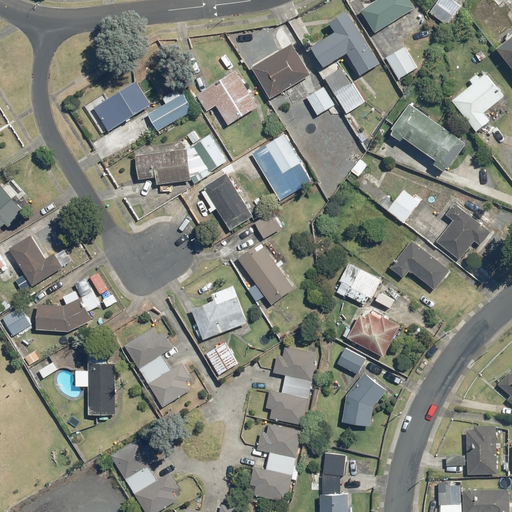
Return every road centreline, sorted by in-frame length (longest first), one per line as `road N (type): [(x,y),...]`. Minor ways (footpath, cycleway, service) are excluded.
road 1 (residential): [(160,255),(115,235),(54,142),(41,95),(47,19)]
road 2 (tertiary): [(398,511),(420,413),(467,336),(511,297)]
road 3 (residential): [(242,0),(47,19)]
